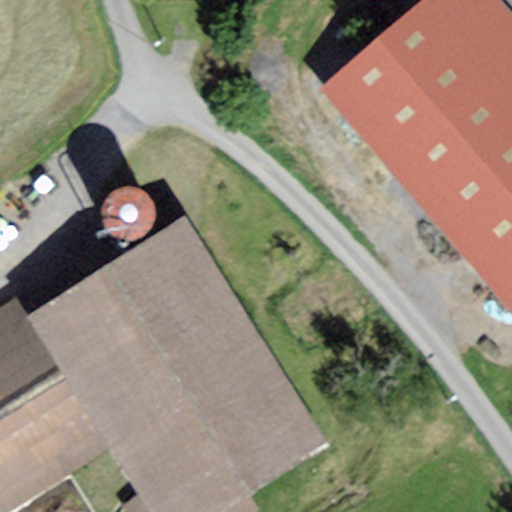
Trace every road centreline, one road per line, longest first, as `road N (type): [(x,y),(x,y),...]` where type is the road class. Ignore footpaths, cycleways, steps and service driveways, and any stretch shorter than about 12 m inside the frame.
road 1 (unclassified): [(511,458),(384,289),(309,211),(142,78)]
road 2 (track): [(0,239),(97,139),(142,78)]
